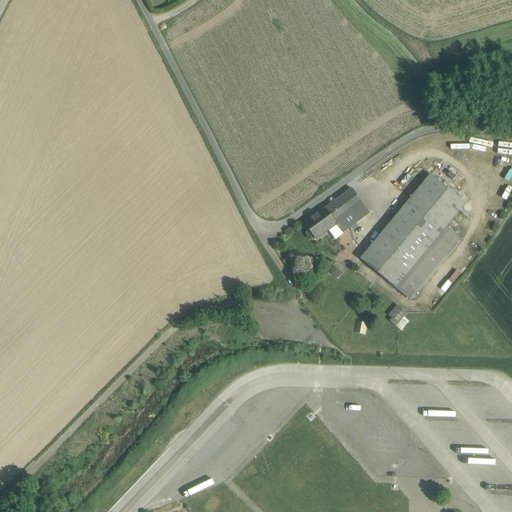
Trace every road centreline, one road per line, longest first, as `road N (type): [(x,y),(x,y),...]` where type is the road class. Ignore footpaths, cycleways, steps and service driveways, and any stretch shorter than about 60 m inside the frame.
road 1 (unclassified): [(139,0),(265,231),(426,128),(511,130)]
road 2 (unclassified): [(0,501),(175,326),(237,301),(289,305)]
